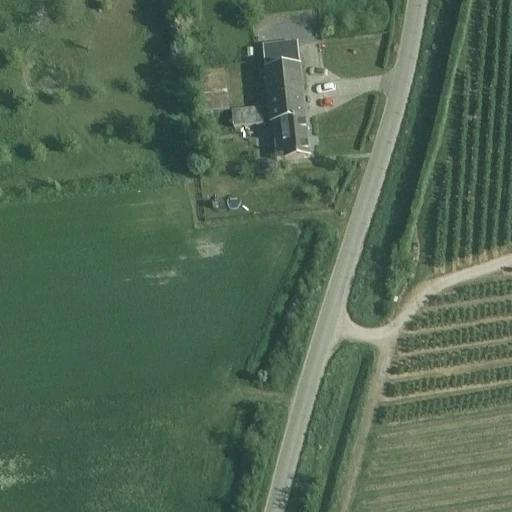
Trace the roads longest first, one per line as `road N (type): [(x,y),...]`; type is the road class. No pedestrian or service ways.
road 1 (unclassified): [(275,511),(419,0)]
road 2 (unknown): [(329,327),(395,344),(411,296),(432,279),(511,253)]
